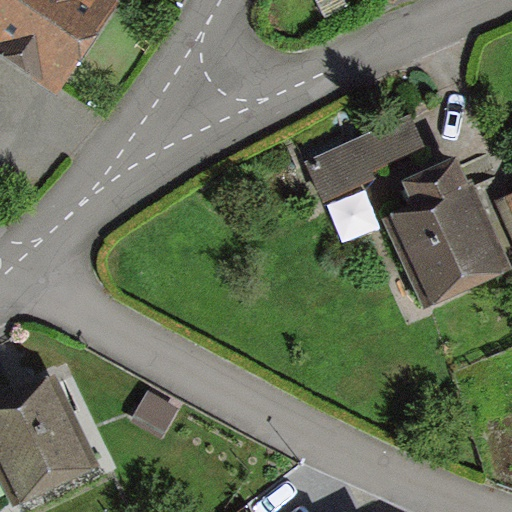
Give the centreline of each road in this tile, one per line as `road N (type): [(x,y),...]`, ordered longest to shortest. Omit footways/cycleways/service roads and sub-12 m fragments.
road 1 (residential): [(10,272),(324,444),(496,511)]
road 2 (residential): [(491,0),(261,99),(153,110)]
road 3 (residential): [(10,272),(87,198),(153,110)]
road 4 (residential): [(153,110),(220,0)]
